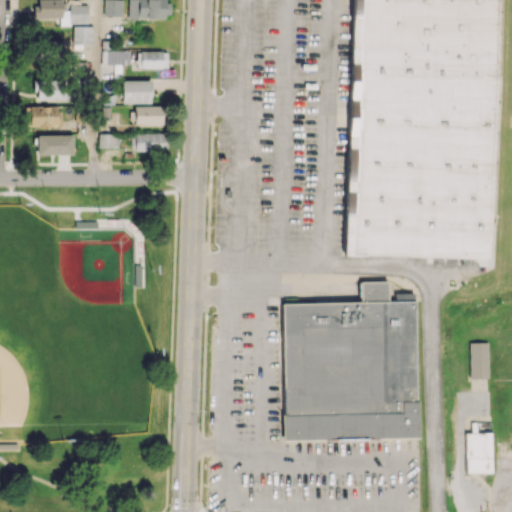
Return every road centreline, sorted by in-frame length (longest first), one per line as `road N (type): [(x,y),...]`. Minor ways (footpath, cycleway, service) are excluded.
road 1 (secondary): [(200,0),(184,511)]
road 2 (residential): [(195,176),(0,178)]
